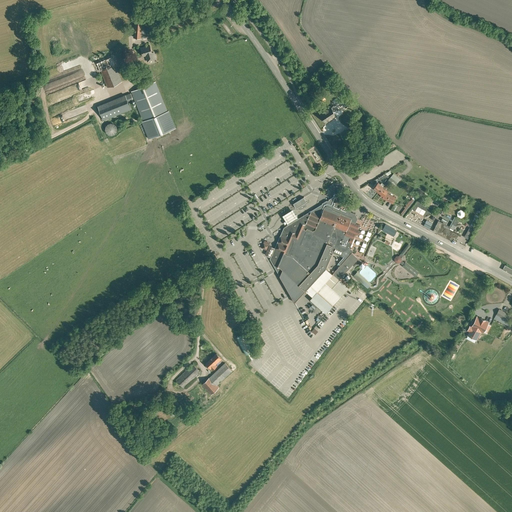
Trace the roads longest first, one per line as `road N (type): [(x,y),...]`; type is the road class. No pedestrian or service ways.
road 1 (secondary): [(511,282),(356,194),(221,0)]
road 2 (track): [(0,164),(88,118),(97,98),(133,81),(136,0)]
